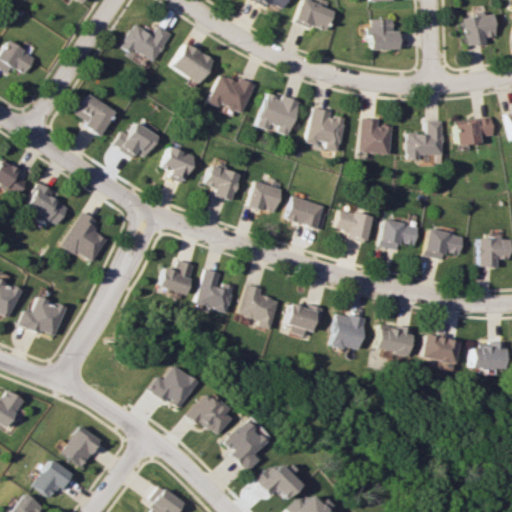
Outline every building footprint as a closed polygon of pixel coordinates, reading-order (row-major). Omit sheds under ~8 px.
[(281,0),(254,0),(278,9),(281,0)] [(329,9),(303,0),(296,0),(290,19),(321,31),(329,9)] [(457,16),(461,44),(480,42),(479,37),(491,35),(488,12),(457,16)] [(364,49),(393,48),(392,30),(388,30),(388,18),(363,18),(364,49)] [(115,46),(126,52),(128,48),(150,61),(165,32),(152,25),(147,33),(128,23),(115,46)] [(0,70),(3,72),(6,66),(19,73),(29,55),(0,40),(0,70)] [(207,60),(181,41),(165,64),(191,83),(207,60)] [(250,84),(235,77),(233,81),(215,73),(202,101),(213,106),(214,102),(236,112),(250,84)] [(250,125),(262,129),(265,122),(272,125),(270,130),(281,134),(294,100),(277,94),(276,97),(262,92),(250,125)] [(92,135),(109,111),(83,93),(69,113),(80,120),(77,125),(92,135)] [(300,140),(319,143),(318,148),(332,151),(338,117),(325,114),(326,110),(306,106),(300,140)] [(505,139),(511,137),(511,108),(499,112),(505,139)] [(352,149),(383,153),(387,122),(356,118),(352,149)] [(474,135),(487,134),(486,118),(449,120),(450,143),(474,142),(474,135)] [(436,120),(421,120),(421,132),(400,132),(401,159),(415,158),(415,154),(437,154),(436,120)] [(122,133),(116,129),(107,144),(126,156),(130,151),(138,156),(152,135),(130,121),(122,133)] [(163,176),(178,181),(188,154),(163,145),(155,167),(165,170),(163,176)] [(18,180),(7,173),(10,168),(0,160),(0,189),(8,195),(18,180)] [(207,195),(225,200),(234,172),(204,163),(198,183),(209,187),(207,195)] [(241,204),(268,213),(276,188),(249,179),(241,204)] [(45,191),(32,182),(15,206),(38,223),(41,219),(48,223),(60,206),(43,194),(45,191)] [(323,207),(286,196),(280,218),(317,229),(323,207)] [(362,238),(366,214),(333,208),(329,232),(362,238)] [(82,261),(97,237),(84,229),(89,220),(73,210),(53,243),(82,261)] [(409,244),(413,225),(378,218),(373,245),(392,249),(394,241),(409,244)] [(458,235),(424,227),(418,254),(438,259),(440,251),(454,254),(458,235)] [(491,266),(491,258),(503,259),(504,237),(473,236),(472,265),(491,266)] [(176,294),(186,263),(170,258),(167,269),(156,265),(149,285),(176,294)] [(188,303),(219,311),(226,285),(212,281),(214,272),(197,267),(188,303)] [(0,317),(13,288),(0,282),(0,317)] [(262,329),(272,299),(254,293),(256,287),(240,282),(230,313),(253,320),(251,325),(262,329)] [(16,309),(10,323),(45,337),(58,305),(30,294),(23,312),(16,309)] [(278,323),(286,325),(284,332),(297,334),(298,329),(310,332),(316,307),(284,300),(278,323)] [(359,317),(331,312),(325,344),(353,349),(359,317)] [(406,328),(374,322),(368,348),(401,355),(406,328)] [(414,355),(448,363),(453,339),(419,332),(414,355)] [(464,367),(484,368),(484,371),(497,371),(498,340),(482,339),(482,345),(465,344),(464,367)] [(158,401),(159,399),(171,406),(188,380),(163,364),(154,378),(149,375),(140,388),(158,401)] [(0,425),(1,426),(18,399),(0,387),(0,425)] [(224,414),(195,392),(179,414),(208,436),(224,414)] [(213,442),(239,470),(251,458),(246,453),(262,438),(241,416),(213,442)] [(55,450),(76,466),(95,440),(74,424),(55,450)] [(45,497),(53,485),(59,490),(70,476),(46,458),(27,484),(45,497)] [(277,498),(292,484),(283,474),(289,469),(283,463),(277,468),(269,460),(247,481),(260,495),(267,488),(277,498)] [(141,511),(168,511),(177,501),(158,488),(141,511)] [(32,511),(37,506),(18,493),(4,511),(32,511)] [(321,511),(319,510),(325,505),(318,498),(312,503),(303,494),(295,502),(291,497),(279,509),(281,511),(321,511)]
